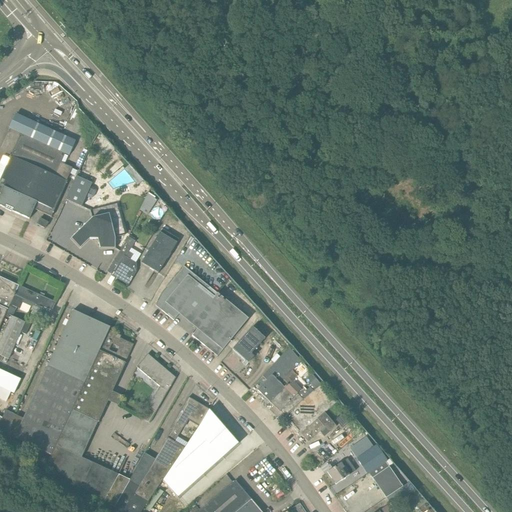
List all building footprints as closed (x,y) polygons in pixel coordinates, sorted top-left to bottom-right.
[(69,156),(75,141),(27,120),(10,157),(0,179),(0,194),(0,206),(29,220),(34,209),(51,217),(67,182),(66,182),(72,168),(60,163),(65,154),(69,156)] [(91,183),(95,176),(87,172),(95,154),(89,151),(78,177),(76,176),(66,200),(82,207),(92,184),(91,183)] [(124,170),(129,176),(134,172),(129,166),(124,170)] [(145,209),(147,210),(148,207),(157,210),(159,202),(148,199),(145,209)] [(124,236),(117,205),(90,211),(92,219),(71,239),(80,248),(90,239),(88,236),(95,229),(100,249),(115,249),(115,238),(124,236)] [(45,229),(48,223),(40,219),(37,224),(45,229)] [(158,274),(178,240),(161,230),(141,264),(158,274)] [(128,285),(136,272),(134,271),(135,270),(135,264),(130,261),(133,255),(129,252),(135,241),(128,237),(114,261),(119,264),(112,276),(128,285)] [(218,294),(184,266),(153,304),(173,320),(179,314),(197,329),(192,336),(217,357),(249,319),(218,294)] [(0,326),(14,295),(19,286),(0,277),(0,326)] [(19,286),(14,295),(10,304),(17,307),(20,308),(23,302),(34,308),(41,311),(43,309),(51,312),(56,303),(19,286)] [(17,307),(10,304),(2,323),(6,325),(10,316),(12,317),(13,317),(17,307)] [(96,358),(109,330),(110,328),(73,311),(20,425),(12,422),(6,434),(51,455),(54,447),(96,358)] [(0,355),(8,359),(20,332),(25,323),(13,317),(12,317),(0,342),(0,355)] [(25,323),(20,332),(25,335),(31,324),(26,321),(25,323)] [(249,361),(253,357),(251,354),(265,339),(252,328),(234,348),(246,359),(249,361)] [(109,330),(96,358),(54,447),(51,455),(46,466),(82,488),(94,463),(82,458),(133,345),(115,336),(116,334),(109,330)] [(305,389),(315,379),(289,349),(262,377),(266,381),(257,391),(280,413),(280,412),(305,389)] [(156,413),(175,379),(147,355),(137,368),(160,386),(148,408),(141,418),(148,422),(155,412),(156,413)] [(0,387),(10,392),(14,394),(20,380),(0,370),(0,387)] [(315,379),(305,389),(280,412),(307,442),(323,429),(327,434),(336,426),(333,423),(336,420),(343,414),(345,412),(315,379)] [(0,398),(6,402),(10,392),(0,387),(0,398)] [(130,480),(129,482),(120,498),(141,511),(148,502),(162,481),(173,465),(182,452),(185,448),(174,442),(188,419),(200,426),(209,410),(189,398),(171,429),(172,430),(155,460),(145,454),(144,453),(144,454),(130,480)] [(0,441),(2,442),(14,415),(5,410),(0,421),(0,441)] [(200,426),(197,430),(210,444),(226,429),(209,410),(200,426)] [(336,420),(343,429),(350,422),(343,414),(336,420)] [(226,429),(210,444),(223,458),(239,444),(226,429)] [(190,440),(214,465),(223,458),(210,444),(197,430),(190,440)] [(185,448),(182,452),(203,475),(214,465),(190,440),(185,448)] [(368,474),(388,460),(376,446),(357,459),(368,474)] [(191,486),(203,475),(182,452),(173,465),(191,486)] [(115,508),(120,498),(129,482),(130,480),(94,463),(82,488),(104,501),(115,508)] [(336,485),(349,476),(341,464),(327,473),(336,485)] [(191,486),(173,465),(162,481),(178,498),(191,486)] [(386,498),(403,487),(389,467),(372,478),(386,498)] [(249,511),(248,510),(255,504),(235,481),(198,511),(249,511)] [(387,498),(390,503),(391,504),(405,494),(413,490),(408,484),(403,487),(387,498)] [(415,499),(407,494),(404,500),(412,505),(415,499)] [(140,511),(141,511),(120,498),(115,508),(121,511),(140,511)] [(383,511),(390,511),(394,509),(390,503),(381,509),(383,511)]
